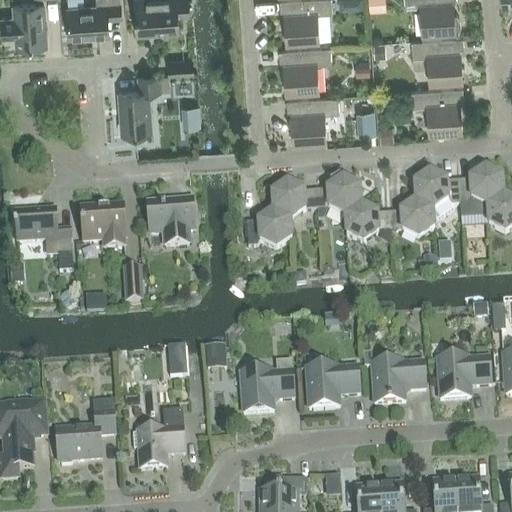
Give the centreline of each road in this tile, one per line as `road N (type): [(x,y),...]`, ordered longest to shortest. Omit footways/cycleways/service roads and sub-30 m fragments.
road 1 (residential): [(207,509),(237,463),(303,442),(511,425)]
road 2 (residential): [(258,161),(487,144),(501,129),(494,57)]
road 3 (residential): [(0,102),(88,169),(258,161)]
road 4 (residential): [(258,161),(246,0)]
